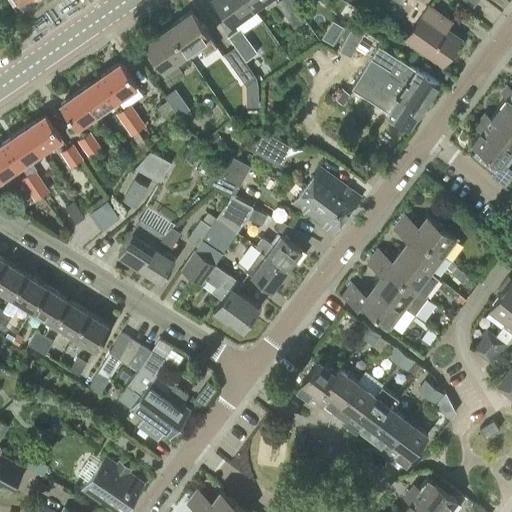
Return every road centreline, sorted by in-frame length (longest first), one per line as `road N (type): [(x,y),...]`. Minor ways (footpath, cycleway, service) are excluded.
road 1 (residential): [(243,373),(425,137)]
road 2 (residential): [(243,373),(0,219)]
road 3 (residential): [(498,409),(459,348),(460,321),(511,252)]
road 4 (secondary): [(127,0),(0,88)]
road 5 (residential): [(425,137),(511,27)]
road 6 (residential): [(345,450),(243,373)]
